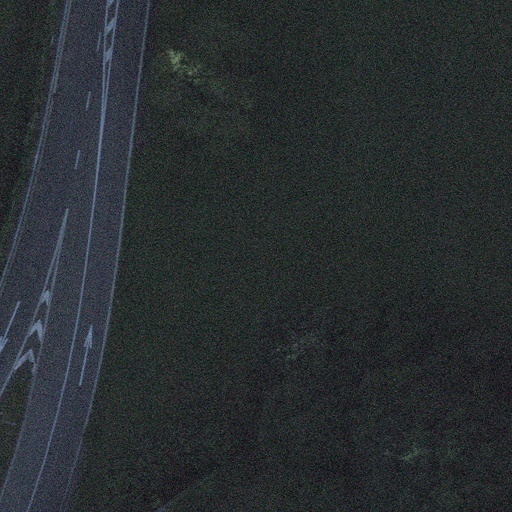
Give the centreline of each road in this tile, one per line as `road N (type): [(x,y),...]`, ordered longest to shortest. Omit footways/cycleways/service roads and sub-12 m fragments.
road 1 (primary): [(41,511),(82,376),(133,0)]
road 2 (unclassified): [(83,32),(78,225),(53,364),(9,511)]
road 3 (primary): [(83,32),(48,208),(0,348)]
road 4 (trunk): [(256,511),(511,359)]
